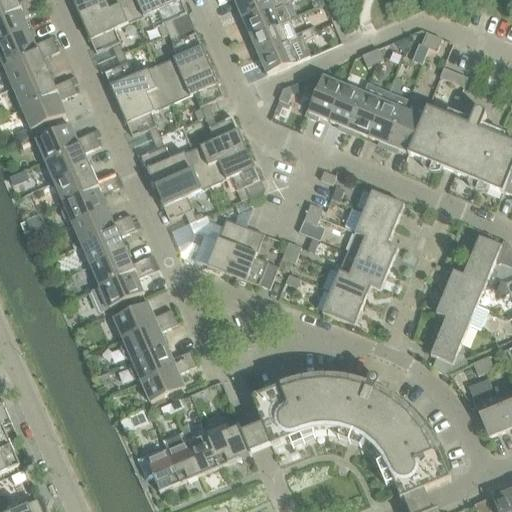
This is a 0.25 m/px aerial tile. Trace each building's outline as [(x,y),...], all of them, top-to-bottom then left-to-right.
[(29,0),(19,4),(17,0),(0,0),(0,21),(38,5),(36,0),(29,0)] [(79,15),(83,24),(128,5),(126,0),(72,0),(75,5),(73,6),(77,16),(79,15)] [(138,0),(128,5),(137,23),(158,14),(164,27),(165,27),(169,37),(176,33),(172,23),(187,17),(182,4),(184,3),(182,0),(138,0)] [(239,0),(235,2),(243,21),(273,8),(274,12),(283,8),(280,0),(278,0),(271,3),(269,0),(239,0)] [(42,13),(38,5),(0,21),(0,46),(30,34),(24,20),(42,13)] [(112,50),(116,60),(124,56),(120,46),(121,46),(115,33),(137,23),(128,5),(83,24),(87,34),(85,35),(89,44),(91,43),(97,56),(112,50)] [(290,22),(283,8),(274,12),(273,8),(243,21),(251,39),(281,26),(290,22)] [(287,41),(281,26),(251,39),(259,58),(289,45),(291,49),(300,45),(296,37),(287,41)] [(315,29),(305,33),(309,41),(318,37),(315,29)] [(181,43),(176,33),(169,37),(173,47),(178,60),(156,69),(165,88),(210,69),(206,59),(208,58),(204,48),(202,49),(196,37),(181,43)] [(305,33),(296,37),(300,45),(309,41),(305,33)] [(4,68),(4,69),(56,46),(53,39),(36,47),(30,34),(0,46),(0,67),(2,69),(4,68)] [(421,48),(429,51),(435,39),(427,35),(421,48)] [(408,39),(393,45),(404,56),(410,41),(408,39)] [(442,42),(435,39),(429,51),(437,54),(442,42)] [(297,64),(291,49),(289,45),(259,58),(268,77),(297,64)] [(59,53),(56,46),(4,69),(14,90),(49,74),(43,60),(59,53)] [(378,52),(371,55),(376,67),(384,64),(378,52)] [(368,71),(376,67),(371,55),(363,58),(368,71)] [(115,98),(119,108),(165,88),(156,69),(135,78),(129,66),(124,56),(116,60),(121,70),(105,76),(111,89),(109,90),(113,99),(115,98)] [(214,78),(210,69),(165,88),(173,107),(195,98),(201,110),(206,120),(213,117),(208,107),(224,100),(218,88),(220,87),(216,77),(214,78)] [(440,80),(449,84),(453,74),(444,71),(440,80)] [(55,88),(49,74),(14,90),(23,111),(75,89),(71,81),(55,88)] [(449,84),(457,87),(461,78),(453,74),(449,84)] [(319,119),(330,124),(344,88),(318,77),(307,82),(306,87),(306,93),(308,96),(311,100),(314,102),(308,117),(319,122),(319,119)] [(464,90),(468,81),(461,78),(457,87),(464,90)] [(369,85),(364,96),(349,134),(359,138),(360,136),(370,140),(389,94),(369,85)] [(149,133),(153,143),(161,140),(157,130),(157,129),(152,116),(173,107),(165,88),(119,108),(123,118),(121,118),(126,128),(128,127),(133,140),(149,133)] [(339,130),(349,134),(364,96),(344,88),(330,124),(340,128),(339,130)] [(78,96),(75,89),(23,111),(32,133),(67,118),(60,104),(78,96)] [(288,107),(292,96),(290,89),(283,92),(279,103),(288,107)] [(379,146),(389,150),(408,102),(389,94),(370,140),(379,144),(379,146)] [(400,152),(409,156),(410,156),(428,111),(408,102),(389,150),(399,154),(400,152)] [(469,128),(428,111),(410,156),(409,156),(408,157),(503,196),(504,195),(503,195),(511,173),(511,145),(481,133),(486,120),(486,117),(485,114),(483,113),(481,112),(479,112),(477,112),(476,113),(475,115),(469,128)] [(217,127),(213,117),(206,120),(210,130),(209,130),(215,143),(193,153),(201,172),(246,152),(242,143),(244,142),(240,132),(238,133),(232,120),(217,127)] [(36,143),(46,164),(98,142),(94,134),(77,142),(71,128),(36,143)] [(27,132),(16,136),(19,144),(30,139),(27,132)] [(152,182),(156,192),(201,172),(193,153),(172,162),(166,149),(165,150),(161,140),(153,143),(157,153),(142,160),(147,173),(145,174),(149,183),(152,182)] [(101,149),(98,142),(46,164),(55,185),(91,169),(85,156),(101,149)] [(250,162),(246,152),(201,172),(209,191),(231,181),(236,194),(237,194),(242,204),(249,201),(245,190),(260,184),(255,171),(257,170),(252,161),(250,162)] [(97,183),(91,169),(55,185),(64,206),(116,183),(113,176),(97,183)] [(188,200),(209,191),(201,172),(156,192),(160,201),(158,202),(162,211),(164,210),(169,223),(185,217),(189,226),(197,223),(193,213),(188,200)] [(511,173),(503,195),(504,195),(511,198),(511,173)] [(333,188),(336,179),(324,175),(321,183),(333,188)] [(73,226),(73,227),(108,212),(102,198),(119,191),(116,183),(64,206),(65,207),(63,208),(61,212),(62,216),(64,222),(67,225),(71,226),(73,226)] [(372,194),(364,215),(396,228),(405,207),(372,194)] [(242,204),(235,207),(240,218),(253,212),(254,212),(254,211),(251,205),(249,201),(242,204)] [(311,207),(308,215),(320,221),(323,213),(311,207)] [(114,225),(108,212),(73,227),(82,248),(134,225),(131,218),(114,225)] [(317,228),(320,221),(308,215),(304,223),(317,228)] [(364,215),(356,235),(388,248),(389,247),(396,228),(364,215)] [(38,218),(27,223),(35,243),(47,238),(38,218)] [(217,273),(227,277),(246,230),(227,223),(218,245),(205,240),(205,241),(194,237),(191,245),(201,249),(195,264),(208,269),(207,271),(217,275),(217,273)] [(137,232),(134,225),(82,248),(91,269),(127,253),(121,239),(137,232)] [(265,238),(246,230),(227,277),(237,280),(236,283),(246,286),(246,284),(259,289),(266,274),(276,278),(279,270),(269,266),(269,265),(256,260),(265,238)] [(347,255),(357,259),(390,272),(398,251),(389,247),(388,248),(356,235),(347,255)] [(480,240),(464,278),(463,279),(486,288),(502,249),(480,240)] [(289,245),(286,253),(298,258),(302,250),(289,245)] [(133,267),(127,253),(91,269),(100,289),(152,267),(149,259),(133,267)] [(295,266),(298,258),(286,253),(283,261),(295,266)] [(357,259),(350,278),(349,279),(372,288),(371,289),(381,293),(390,272),(357,259)] [(152,267),(100,289),(91,294),(100,315),(144,296),(138,282),(156,274),(152,267)] [(340,274),(331,295),(363,309),(371,289),(372,288),(349,279),(350,278),(340,274)] [(454,274),(445,295),(478,308),(486,288),(463,279),(464,278),(454,274)] [(298,291),(301,283),(289,278),(286,286),(298,291)] [(355,329),(363,309),(331,295),(323,316),(355,329)] [(489,313),(478,308),(445,295),(437,316),(447,320),(447,319),(469,328),(481,333),(489,313)] [(114,321),(123,342),(175,320),(172,312),(154,320),(148,306),(114,321)] [(453,368),(469,328),(447,319),(447,320),(431,358),(453,368)] [(179,327),(175,320),(123,342),(133,363),(167,348),(161,335),(179,327)] [(173,362),(167,348),(133,363),(133,364),(132,365),(130,369),(130,373),(133,379),(136,382),(140,383),(141,383),(142,384),(194,361),(190,354),(173,362)] [(489,359),(481,363),(486,375),(494,372),(489,359)] [(197,369),(194,361),(142,384),(151,406),(185,391),(179,377),(197,369)] [(478,378),(486,375),(481,363),(473,366),(478,378)] [(393,398),(381,391),(378,390),(380,386),(379,382),(377,380),(373,380),(370,382),(369,386),(351,381),(334,379),(316,379),(298,382),(281,388),(252,400),(272,449),(301,437),(314,434),(327,432),(340,433),(353,437),(365,444),(375,452),(383,462),(390,474),(402,503),(451,482),(439,453),(431,437),(420,422),(408,409),(393,398)] [(511,392),(496,400),(510,432),(511,430),(511,392)] [(489,440),(510,432),(496,400),(476,408),(489,440)] [(181,404),(171,408),(175,416),(185,412),(181,404)] [(165,420),(175,416),(171,408),(162,412),(165,420)] [(134,432),(148,426),(143,413),(128,420),(134,432)] [(226,424),(205,433),(221,471),(252,458),(240,430),(230,434),(226,424)] [(0,451),(8,448),(0,428),(0,451)] [(205,433),(185,441),(201,479),(221,471),(205,433)] [(163,443),(165,449),(181,487),(201,479),(185,441),(183,434),(163,443)] [(0,476),(17,469),(8,448),(0,451),(0,476)] [(160,496),(181,487),(165,449),(145,458),(145,459),(138,462),(147,483),(154,480),(160,496)] [(25,481),(22,473),(10,478),(14,486),(25,481)] [(497,511),(511,511),(511,492),(493,501),(497,511)]
